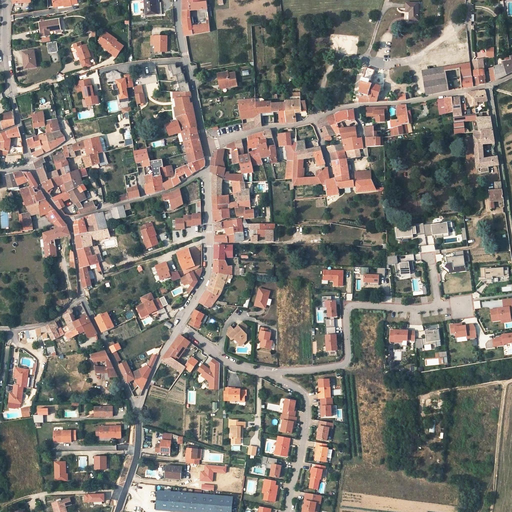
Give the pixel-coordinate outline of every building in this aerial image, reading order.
[(76,8),(75,0),(51,0),(52,9),(76,8)] [(144,0),(146,14),(142,14),(142,19),(147,19),(147,15),(159,14),(157,0),(144,0)] [(183,0),(184,12),(192,12),(192,5),(208,3),(207,0),(183,0)] [(192,12),(194,12),(196,12),(209,11),(208,3),(192,5),(192,12)] [(410,14),(411,22),(419,22),(419,5),(407,5),(407,14),(410,14)] [(204,29),(195,30),(192,30),(191,22),(195,21),(194,18),(184,18),(183,21),(184,27),(183,27),(183,28),(185,39),(186,39),(207,35),(207,31),(204,31),(204,29)] [(62,30),(60,21),(40,24),(43,39),(52,38),(51,33),(62,30)] [(119,42),(120,41),(107,35),(103,43),(107,45),(106,47),(112,50),(113,48),(116,50),(113,54),(122,58),(128,47),(119,42)] [(167,52),(168,37),(156,36),(156,44),(156,46),(151,46),(151,51),(155,52),(167,52)] [(51,53),(59,52),(58,43),(49,44),(51,53)] [(82,62),(81,63),(84,70),(92,67),(89,59),(92,58),(87,46),(82,48),(80,43),(74,46),(76,50),(77,50),(82,62)] [(37,69),(35,53),(25,54),(27,70),(37,69)] [(484,69),(486,69),(484,69),(483,60),(473,60),(474,71),(484,69)] [(507,75),(511,72),(511,62),(511,60),(503,62),(504,64),(494,67),(496,80),(507,75)] [(445,68),(446,72),(460,69),(462,89),(473,87),(471,64),(445,68)] [(367,68),(362,83),(359,103),(377,102),(381,87),(379,87),(384,74),(367,68)] [(441,92),(449,91),(446,72),(445,68),(423,71),(427,95),(441,92)] [(482,74),(485,74),(484,69),(474,71),(476,85),(483,84),(482,74)] [(162,83),(173,82),(174,79),(174,73),(160,75),(162,83)] [(228,75),(227,73),(217,75),(220,90),(236,88),(235,74),(228,75)] [(135,88),(135,84),(133,75),(126,77),(127,80),(118,82),(119,86),(118,86),(119,91),(121,91),(122,96),(123,100),(130,99),(128,89),(135,88)] [(94,93),(93,86),(92,87),(90,80),(79,82),(80,84),(81,89),(83,89),(84,92),(86,99),(87,98),(89,106),(100,104),(98,96),(95,96),(94,93)] [(476,105),(476,103),(488,101),(485,90),(472,92),(467,93),(471,107),(476,105)] [(179,123),(168,126),(169,129),(170,134),(171,137),(183,134),(198,130),(198,129),(196,118),(192,105),(190,105),(189,101),(192,100),(191,95),(174,94),(171,93),(171,95),(174,95),(174,100),(176,100),(177,105),(176,106),(177,109),(176,109),(177,117),(179,123)] [(300,93),(290,93),(291,101),(285,102),(285,103),(287,123),(295,123),(294,114),(296,113),(301,112),(302,116),(307,115),(306,105),(304,105),(304,101),(301,102),(301,99),(300,93)] [(146,104),(144,95),(137,96),(139,105),(146,104)] [(453,112),(454,117),(463,116),(462,111),(466,110),(465,104),(461,105),(460,97),(452,98),(453,112)] [(249,115),(250,118),(256,117),(256,122),(243,125),(244,131),(262,126),(262,124),(264,124),(264,116),(258,116),(257,103),(256,99),(253,99),(253,98),(239,100),(242,116),(249,115)] [(441,99),(437,99),(439,116),(446,114),(445,98),(441,99)] [(452,98),(445,98),(446,114),(453,112),(452,98)] [(272,104),(272,102),(261,103),(257,103),(258,116),(264,116),(274,116),(274,112),(273,112),(272,104)] [(285,103),(277,104),(272,104),(273,112),(274,112),(279,112),(281,123),(287,123),(285,103)] [(390,121),(392,128),(402,126),(402,125),(406,124),(410,123),(408,111),(406,105),(397,106),(396,121),(390,121)] [(385,110),(382,110),(382,107),(367,108),(367,116),(376,116),(377,123),(384,122),(385,122),(385,111),(385,110)] [(335,115),(338,124),(345,120),(349,121),(355,120),(354,111),(353,110),(351,110),(351,109),(349,110),(340,112),(339,112),(338,112),(338,113),(335,115)] [(14,117),(13,112),(1,115),(2,121),(14,119),(14,117)] [(34,121),(34,128),(46,126),(44,112),(32,114),(33,116),(34,121)] [(463,116),(454,117),(454,134),(474,131),(493,129),(491,117),(478,119),(477,114),(463,116)] [(331,116),(327,118),(329,124),(330,126),(336,135),(340,134),(339,129),(338,125),(338,124),(335,115),(331,116)] [(331,136),(336,135),(330,126),(329,124),(327,118),(319,121),(318,123),(320,129),(326,127),(328,131),(321,133),(323,138),(324,138),(326,142),(333,140),(331,136)] [(15,125),(14,119),(2,121),(3,130),(15,125)] [(51,125),(53,133),(60,131),(58,124),(57,119),(46,121),(47,126),(51,125)] [(377,137),(374,138),(374,131),(374,126),(365,127),(367,147),(375,147),(383,146),(383,138),(377,137)] [(404,134),(402,126),(392,128),(389,129),(390,132),(391,131),(391,136),(404,134)] [(358,142),(357,139),(356,127),(345,128),(339,129),(340,134),(342,140),(343,140),(348,138),(349,144),(358,142)] [(493,129),(474,131),(477,169),(488,167),(499,165),(497,154),(484,156),(482,141),(494,140),(493,129)] [(22,138),(20,130),(0,138),(0,152),(9,153),(10,150),(11,140),(22,138)] [(200,141),(198,130),(183,134),(185,145),(200,141)] [(60,131),(53,133),(49,134),(47,134),(49,143),(65,137),(60,131)] [(248,138),(248,140),(249,149),(252,148),(253,151),(249,152),(249,153),(250,155),(252,166),(262,163),(261,158),(258,145),(260,145),(259,140),(266,139),(266,137),(265,132),(256,134),(248,138)] [(282,135),(279,135),(279,147),(285,146),(292,146),(292,144),(291,139),(290,133),(282,134),(282,135)] [(36,148),(42,146),(43,149),(43,150),(48,148),(49,151),(51,150),(49,143),(47,134),(37,137),(27,140),(30,148),(36,147),(36,148)] [(65,137),(49,143),(51,150),(57,146),(66,140),(65,137)] [(92,140),(96,154),(98,154),(104,152),(100,138),(92,140)] [(359,149),(363,149),(362,138),(361,138),(357,139),(358,142),(349,144),(348,138),(343,140),(346,152),(359,149)] [(267,143),(267,139),(266,139),(259,140),(260,145),(258,145),(261,158),(271,156),(272,156),(271,148),(268,148),(268,146),(267,143)] [(84,154),(85,157),(96,154),(92,140),(79,143),(81,150),(86,149),(88,156),(87,156),(86,154),(84,154)] [(242,174),(254,172),(252,166),(250,155),(244,156),(243,151),(243,147),(242,141),(242,140),(236,142),(238,148),(241,165),(242,174)] [(203,152),(200,141),(185,145),(188,155),(203,152)] [(293,179),(303,178),(303,159),(315,157),(318,167),(325,164),(323,158),(321,147),(309,150),(308,145),(306,145),(305,141),(297,142),(298,145),(296,152),(293,179)] [(227,149),(232,149),(233,165),(234,167),(241,165),(238,148),(236,142),(235,142),(227,146),(227,149)] [(298,145),(297,142),(292,144),(292,146),(285,146),(287,153),(288,158),(286,177),(284,177),(284,179),(293,179),(296,152),(298,145)] [(75,152),(81,150),(79,143),(77,144),(73,146),(75,152)] [(345,150),(343,144),(335,146),(333,146),(332,146),(327,148),(329,151),(331,153),(344,150),(345,150)] [(76,156),(75,152),(73,146),(71,146),(71,145),(70,145),(67,146),(71,157),(76,156)] [(63,147),(65,152),(63,152),(64,154),(59,155),(61,163),(68,161),(66,158),(71,157),(67,146),(63,147)] [(277,155),(276,147),(271,148),(272,156),(271,156),(272,164),(277,163),(277,158),(279,158),(278,154),(277,155)] [(43,149),(31,154),(32,157),(37,158),(44,154),(49,151),(48,148),(43,150),(43,149)] [(135,152),(136,162),(143,160),(143,162),(144,167),(151,166),(150,161),(148,152),(148,149),(135,152)] [(347,159),(361,157),(359,149),(346,152),(347,159)] [(223,178),(223,176),(224,168),(218,168),(219,160),(222,160),(222,154),(221,154),(222,150),(220,150),(215,153),(215,158),(213,158),(212,158),(211,167),(211,172),(211,173),(214,174),(223,178)] [(347,159),(346,154),(345,154),(344,150),(331,153),(331,157),(332,161),(346,159),(347,159)] [(203,152),(188,155),(189,164),(197,161),(201,170),(205,166),(205,162),(203,152)] [(98,154),(96,154),(85,157),(84,157),(88,168),(88,169),(100,163),(98,154)] [(35,164),(38,172),(45,169),(43,163),(46,162),(44,158),(35,163),(35,164)] [(151,166),(144,167),(145,170),(160,168),(164,167),(163,159),(154,161),(150,161),(151,166)] [(335,177),(349,174),(346,159),(332,161),(333,166),(335,177)] [(71,173),(71,172),(68,161),(61,163),(56,165),(57,170),(58,170),(61,169),(63,175),(71,173)] [(189,164),(188,164),(193,174),(197,172),(201,170),(197,161),(189,164)] [(183,167),(176,170),(175,178),(172,179),(174,187),(184,180),(193,174),(188,164),(185,166),(183,167)] [(161,175),(162,177),(174,175),(172,166),(164,167),(160,168),(161,175)] [(324,191),(327,190),(328,196),(340,195),(338,189),(357,187),(357,192),(377,190),(372,180),(355,182),(355,180),(350,181),(349,174),(335,177),(335,178),(330,180),(328,167),(326,168),(322,173),(318,177),(322,183),(324,186),(324,191)] [(48,173),(46,174),(45,171),(47,171),(47,170),(47,169),(46,168),(45,169),(38,172),(41,178),(43,184),(47,182),(59,177),(57,171),(58,170),(57,170),(48,173)] [(160,168),(145,170),(145,176),(153,175),(154,177),(161,175),(160,168)] [(86,178),(88,177),(89,177),(85,169),(79,170),(81,174),(80,175),(81,179),(86,178)] [(79,180),(81,179),(80,175),(81,174),(79,170),(71,172),(71,173),(73,181),(65,183),(68,192),(77,187),(82,194),(72,198),(76,205),(80,212),(81,214),(97,210),(98,208),(98,207),(96,207),(95,205),(94,202),(83,206),(81,202),(85,199),(83,196),(85,195),(84,191),(87,190),(83,184),(81,185),(79,180)] [(356,180),(355,180),(355,182),(372,180),(371,171),(355,172),(356,180)] [(25,176),(28,181),(29,182),(31,186),(29,186),(29,187),(29,188),(32,187),(34,188),(38,186),(30,172),(25,176)] [(11,191),(18,191),(20,190),(20,188),(19,188),(19,186),(18,185),(15,177),(14,173),(7,175),(7,176),(9,191),(11,191)] [(68,192),(65,183),(73,181),(71,173),(63,175),(59,177),(47,182),(43,184),(47,192),(53,188),(55,187),(59,185),(63,194),(68,192)] [(214,177),(213,196),(218,196),(221,196),(223,179),(223,178),(214,174),(214,177)] [(154,177),(153,175),(145,176),(146,184),(145,185),(147,193),(148,195),(164,190),(163,184),(162,177),(161,175),(154,177)] [(25,176),(18,176),(15,177),(18,185),(28,181),(25,176)] [(316,177),(303,178),(293,179),(293,186),(322,183),(318,177),(316,177)] [(174,187),(172,179),(163,184),(164,190),(169,188),(174,187)] [(230,184),(233,184),(233,194),(235,194),(237,193),(237,196),(237,202),(238,202),(250,201),(250,196),(250,189),(246,190),(245,182),(244,182),(238,182),(231,181),(230,184)] [(489,191),(491,208),(494,208),(494,201),(504,201),(502,190),(501,188),(501,182),(495,183),(495,190),(489,191)] [(23,198),(27,207),(39,202),(46,200),(44,195),(41,191),(37,193),(38,195),(33,197),(31,191),(35,190),(34,188),(32,187),(29,188),(29,187),(20,190),(21,193),(23,198)] [(52,198),(61,209),(66,207),(63,202),(72,198),(82,194),(77,187),(68,192),(63,194),(58,196),(52,198)] [(173,210),(183,204),(180,189),(173,193),(163,196),(164,201),(170,199),(173,210)] [(128,194),(129,200),(140,197),(138,191),(128,194)] [(230,204),(230,202),(227,202),(227,196),(221,196),(218,196),(213,196),(213,201),(214,211),(230,210),(230,204)] [(53,227),(56,230),(67,226),(66,224),(54,209),(46,200),(39,202),(27,207),(28,211),(29,213),(30,216),(41,213),(41,216),(46,214),(51,223),(54,221),(55,222),(56,222),(59,226),(56,227),(53,227)] [(246,207),(250,207),(250,201),(238,202),(238,206),(235,207),(236,212),(246,210),(246,207)] [(76,221),(75,227),(76,236),(108,230),(111,229),(110,227),(108,228),(106,223),(116,220),(126,217),(125,211),(131,209),(130,204),(111,210),(110,211),(106,213),(104,212),(89,216),(85,218),(76,221)] [(246,216),(244,216),(246,219),(254,218),(254,209),(251,209),(246,210),(246,216)] [(230,218),(230,210),(214,211),(214,221),(215,223),(226,219),(226,218),(230,218)] [(31,220),(30,216),(29,213),(27,213),(20,215),(19,215),(22,231),(33,230),(32,220),(31,220)] [(194,216),(194,217),(190,217),(190,227),(194,227),(194,226),(202,225),(202,215),(194,216)] [(230,245),(244,243),(243,229),(248,229),(248,228),(247,228),(247,227),(248,226),(245,222),(242,222),(227,223),(214,229),(215,233),(226,232),(227,237),(215,239),(216,243),(217,244),(230,245)] [(442,223),(424,225),(425,234),(425,237),(436,235),(436,237),(444,236),(443,234),(449,233),(448,228),(453,228),(453,222),(442,223)] [(153,227),(152,223),(140,227),(142,231),(144,230),(147,239),(145,239),(144,240),(147,249),(159,244),(157,239),(156,240),(154,236),(156,236),(157,235),(155,230),(154,231),(152,227),(153,227)] [(424,225),(423,223),(410,225),(410,226),(401,227),(401,228),(396,228),(397,238),(402,238),(408,237),(409,238),(414,238),(413,234),(417,234),(417,235),(425,234),(424,225)] [(55,240),(68,236),(71,235),(67,226),(56,230),(44,233),(44,239),(45,250),(46,257),(57,257),(55,240)] [(275,234),(274,234),(274,233),(276,233),(276,226),(272,226),(272,227),(249,227),(249,228),(248,228),(248,229),(251,229),(251,232),(258,232),(259,238),(252,238),(252,244),(258,244),(258,240),(261,239),(267,239),(267,246),(274,246),(274,239),(274,237),(276,237),(276,235),(275,235),(275,234)] [(100,254),(98,246),(94,247),(93,245),(92,238),(93,239),(97,239),(110,237),(109,232),(108,230),(76,236),(76,240),(77,246),(78,250),(90,247),(93,256),(96,255),(99,262),(102,261),(100,254)] [(215,246),(215,260),(225,261),(225,258),(233,258),(233,246),(215,246)] [(99,272),(102,271),(99,262),(96,255),(93,256),(90,247),(78,250),(79,255),(80,261),(81,262),(81,263),(80,265),(82,282),(84,289),(87,287),(92,285),(91,284),(89,275),(92,274),(91,269),(90,266),(96,264),(97,267),(99,272)] [(194,265),(189,250),(178,254),(183,268),(188,266),(189,267),(194,265)] [(464,257),(463,251),(455,252),(456,258),(453,259),(453,258),(447,258),(448,263),(445,267),(449,270),(454,270),(454,271),(461,270),(461,268),(466,267),(465,262),(467,261),(467,257),(464,257)] [(395,264),(398,263),(397,256),(387,257),(387,265),(396,264),(395,264)] [(235,267),(225,267),(225,261),(215,260),(214,273),(223,274),(225,275),(233,275),(238,275),(238,265),(235,265),(235,267)] [(398,263),(395,264),(396,264),(397,273),(401,273),(401,276),(411,274),(410,270),(414,269),(413,261),(402,263),(403,264),(400,264),(400,263),(398,263)] [(158,271),(161,280),(170,276),(171,276),(170,275),(169,271),(170,271),(167,262),(151,268),(153,273),(158,271)] [(509,267),(481,270),(482,278),(509,276),(509,267)] [(198,283),(201,268),(187,275),(181,278),(185,286),(188,284),(191,286),(186,292),(189,295),(198,283)] [(377,275),(365,274),(364,283),(381,284),(381,276),(385,276),(385,269),(377,268),(377,275)] [(181,278),(178,271),(170,275),(171,276),(170,276),(173,282),(181,278)] [(216,295),(218,293),(220,295),(225,284),(227,284),(229,279),(233,279),(234,276),(233,276),(233,275),(225,275),(223,274),(214,273),(208,289),(216,295)] [(344,290),(345,274),(323,274),(323,283),(336,283),(336,289),(344,290)] [(181,287),(171,291),(173,297),(183,293),(181,287)] [(220,295),(218,293),(216,295),(208,289),(199,303),(210,308),(217,299),(220,295)] [(268,299),(270,292),(260,289),(255,306),(265,308),(266,305),(268,299)] [(153,312),(164,306),(160,299),(160,298),(155,300),(151,293),(141,297),(144,304),(139,306),(138,309),(140,314),(144,315),(152,310),(153,312)] [(338,301),(327,302),(327,317),(339,317),(338,301)] [(511,315),(511,305),(511,301),(503,303),(504,311),(499,311),(499,313),(496,313),(496,312),(491,312),(492,319),(496,318),(497,323),(501,322),(505,322),(505,324),(511,324),(510,315),(511,315)] [(70,309),(69,311),(77,327),(66,334),(68,339),(85,331),(88,338),(97,336),(97,334),(91,323),(86,313),(83,314),(83,316),(81,317),(82,319),(77,321),(76,319),(75,319),(72,313),(73,313),(73,311),(73,310),(72,309),(70,309)] [(205,314),(196,310),(192,318),(193,318),(191,322),(196,324),(195,326),(199,328),(202,323),(200,322),(205,314)] [(65,318),(68,325),(62,328),(62,329),(64,334),(66,334),(77,327),(69,311),(64,315),(65,318)] [(115,327),(108,312),(96,318),(97,320),(100,327),(101,328),(103,331),(103,333),(115,327)] [(49,332),(53,341),(63,335),(64,334),(62,329),(59,323),(58,321),(55,321),(46,326),(48,330),(49,332)] [(247,340),(247,326),(243,322),(241,324),(237,328),(237,331),(235,330),(231,327),(229,329),(227,334),(233,339),(234,338),(242,345),(247,340)] [(467,338),(477,337),(475,328),(474,324),(465,325),(466,326),(459,327),(458,324),(451,325),(452,333),(456,332),(456,338),(467,336),(467,338)] [(48,330),(46,326),(36,329),(37,337),(42,336),(42,332),(46,331),(48,330)] [(267,332),(268,329),(262,327),(259,338),(262,339),(260,347),(271,349),(273,341),(270,340),(271,333),(267,332)] [(336,327),(326,327),(327,351),(337,350),(336,327)] [(37,337),(36,329),(29,330),(30,334),(30,338),(37,337)] [(440,337),(439,329),(425,331),(426,338),(422,339),(415,339),(415,340),(415,348),(423,348),(423,345),(436,344),(436,341),(436,337),(440,337)] [(411,331),(391,330),(390,342),(402,342),(402,340),(408,341),(408,340),(415,340),(415,339),(415,331),(411,331)] [(511,342),(511,332),(503,334),(503,336),(493,338),(494,347),(505,345),(504,344),(511,342)] [(177,353),(184,357),(189,349),(190,350),(191,349),(195,351),(196,349),(182,339),(181,338),(172,351),(176,354),(177,353)] [(121,361),(117,351),(121,349),(119,343),(110,347),(112,350),(118,362),(121,361)] [(48,353),(52,352),(52,355),(55,355),(54,347),(47,348),(48,353)] [(98,367),(98,366),(95,366),(97,374),(108,373),(109,377),(118,377),(111,362),(106,351),(91,355),(94,362),(107,361),(108,365),(106,365),(106,368),(98,367)] [(191,374),(198,364),(193,361),(186,370),(176,363),(178,360),(181,362),(184,357),(177,353),(176,354),(172,351),(166,359),(161,366),(165,368),(167,365),(183,376),(186,371),(191,374)] [(150,372),(151,370),(157,357),(154,355),(148,365),(139,370),(143,377),(147,381),(150,372)] [(135,378),(132,373),(127,361),(120,365),(127,382),(135,378)] [(210,367),(214,370),(218,364),(214,361),(210,367)] [(213,373),(202,366),(198,372),(203,376),(202,377),(209,382),(209,390),(218,390),(219,365),(219,364),(218,364),(214,370),(214,371),(213,373)] [(29,370),(17,368),(15,377),(19,378),(18,386),(23,386),(27,387),(29,370)] [(147,381),(143,377),(139,370),(132,373),(135,378),(135,379),(135,380),(136,381),(139,385),(140,387),(143,390),(147,381)] [(329,400),(328,381),(317,382),(317,388),(318,388),(318,390),(317,390),(318,396),(317,396),(317,400),(320,400),(329,400)] [(21,406),(23,386),(18,386),(15,385),(13,393),(10,393),(8,408),(16,409),(16,408),(18,408),(20,407),(21,406)] [(223,393),(222,401),(237,400),(237,403),(243,403),(243,397),(239,397),(239,392),(229,391),(228,393),(223,393)] [(329,400),(320,400),(321,419),(330,418),(330,408),(331,408),(331,400),(329,400)] [(280,417),(292,419),(293,414),(291,414),(293,403),(283,401),(280,417)] [(112,406),(95,407),(95,418),(113,417),(112,406)] [(35,423),(44,423),(44,415),(33,415),(35,423)] [(280,417),(279,417),(277,426),(280,427),(278,434),(289,436),(290,432),(288,432),(289,430),(290,430),(292,431),(294,421),(291,421),(292,419),(280,417)] [(232,438),(232,443),(239,444),(239,438),(241,438),(241,432),(243,432),(243,427),(245,427),(245,422),(238,422),(238,420),(230,420),(230,427),(231,427),(231,434),(233,435),(233,438),(232,438)] [(334,426),(318,423),(315,440),(328,443),(330,430),(333,431),(334,426)] [(122,438),(122,426),(100,427),(101,439),(122,438)] [(70,433),(53,434),(54,443),(62,443),(62,446),(71,445),(70,433)] [(164,433),(163,441),(171,441),(172,434),(164,433)] [(172,434),(171,441),(178,442),(178,443),(183,444),(183,437),(179,436),(173,434),(172,434)] [(288,440),(276,438),(273,457),(285,459),(287,447),(286,447),(286,444),(287,444),(288,440)] [(171,453),(171,441),(163,441),(162,441),(162,445),(157,445),(156,452),(171,453)] [(324,450),(325,446),(315,445),(314,451),(315,451),(316,452),(315,458),(313,458),(313,462),(321,463),(322,459),(324,460),(326,450),(324,450)] [(250,446),(248,455),(255,456),(257,447),(250,446)] [(199,464),(199,459),(197,459),(198,449),(198,447),(195,447),(194,449),(188,449),(187,453),(186,453),(186,458),(187,458),(187,463),(199,464)] [(271,476),(279,478),(282,466),(277,465),(278,459),(263,456),(262,464),(266,465),(266,468),(272,469),(271,476)] [(107,457),(96,457),(96,469),(107,469),(107,457)] [(66,474),(66,462),(55,462),(56,480),(68,480),(68,474),(66,474)] [(167,466),(166,478),(180,479),(181,467),(167,466)] [(323,468),(314,466),(313,470),(311,470),(310,474),(309,479),(319,481),(320,471),(322,472),(323,468)] [(247,479),(246,493),(255,495),(257,481),(247,479)] [(276,481),(265,479),(264,483),(267,484),(265,493),(264,500),(275,501),(277,493),(276,493),(276,491),(277,491),(278,486),(275,485),(276,481)] [(232,511),(233,498),(158,491),(156,509),(190,511),(232,511)] [(102,504),(102,501),(104,501),(104,494),(85,495),(85,502),(94,502),(94,504),(102,504)] [(318,505),(319,497),(304,495),(302,503),(303,503),(303,507),(303,509),(301,509),(300,511),(312,511),(313,511),(315,511),(316,505),(318,505)] [(57,503),(53,504),(55,511),(66,511),(65,506),(72,504),(70,499),(62,501),(61,499),(56,500),(57,503)]
